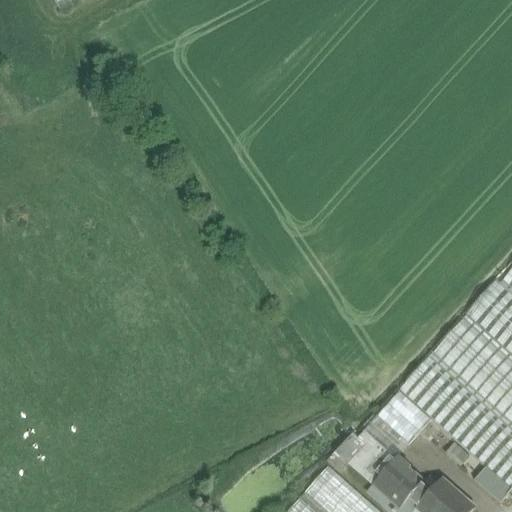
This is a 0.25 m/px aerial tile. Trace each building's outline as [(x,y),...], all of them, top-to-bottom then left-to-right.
[(51,0),(58,12),(79,0),(51,0)] [(511,272),(501,285),(511,294),(511,272)] [(511,294),(501,285),(497,281),(467,316),(467,317),(511,359),(511,294)] [(511,359),(467,317),(430,358),(511,430),(511,359)] [(511,430),(430,358),(400,392),(401,393),(432,421),(490,472),(511,492),(511,430)] [(432,421),(401,393),(379,418),(410,446),(432,421)] [(410,446),(379,418),(358,441),(364,447),(365,446),(390,468),(398,459),(399,459),(410,446)] [(354,437),(336,455),(348,466),(350,464),(350,463),(364,447),(358,441),(354,437)] [(390,468),(365,446),(364,447),(350,463),(350,464),(374,486),(390,468)] [(348,466),(336,455),(329,462),(341,473),(348,466)] [(399,459),(398,459),(390,468),(374,486),(375,486),(402,511),(412,499),(425,483),(399,459)] [(378,511),(329,468),(290,511),(378,511)] [(511,493),(511,492),(490,472),(478,485),(501,505),(511,493)] [(473,511),(475,510),(442,481),(434,491),(425,483),(412,499),(426,511),(473,511)] [(426,511),(412,499),(402,511),(375,486),(368,493),(389,511),(426,511)]
